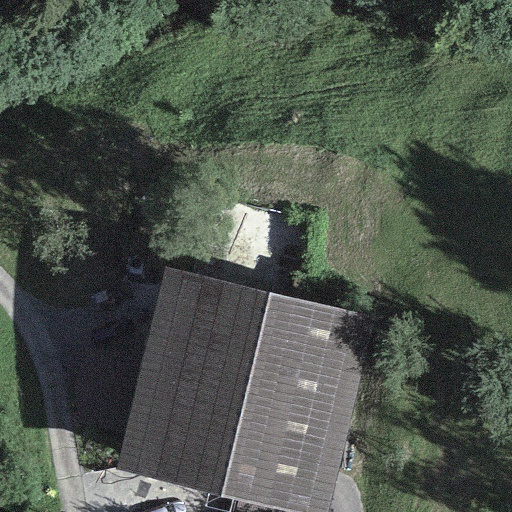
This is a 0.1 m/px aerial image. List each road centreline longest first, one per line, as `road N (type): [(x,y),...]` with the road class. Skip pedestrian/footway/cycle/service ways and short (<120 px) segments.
road 1 (track): [(0,282),(35,327),(66,448),(93,511)]
road 2 (track): [(0,75),(50,60),(172,0)]
